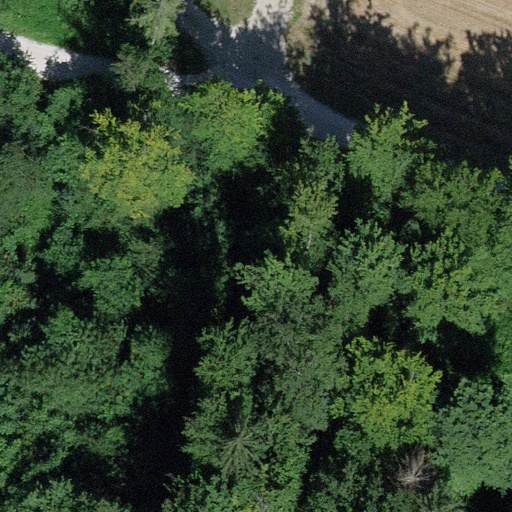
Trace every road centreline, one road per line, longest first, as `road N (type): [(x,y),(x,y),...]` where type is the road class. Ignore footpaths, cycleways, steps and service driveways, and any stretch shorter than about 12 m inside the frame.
road 1 (track): [(169,0),(241,101),(511,206)]
road 2 (track): [(0,47),(241,101)]
